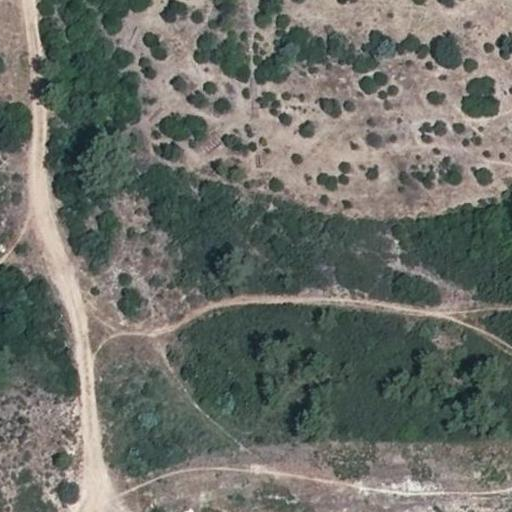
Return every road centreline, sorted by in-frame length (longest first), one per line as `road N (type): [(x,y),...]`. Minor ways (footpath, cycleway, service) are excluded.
road 1 (track): [(80,326),(47,231),(38,174),(40,80),(30,0)]
road 2 (track): [(80,326),(101,502),(84,511)]
